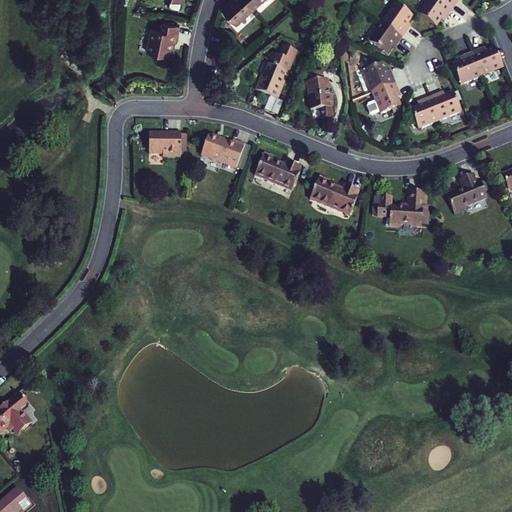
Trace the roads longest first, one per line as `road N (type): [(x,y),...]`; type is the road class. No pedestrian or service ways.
road 1 (residential): [(195,109),(136,106),(120,113),(110,208),(92,274),(0,373)]
road 2 (residential): [(195,109),(236,115),(384,169),(424,165),(511,132)]
